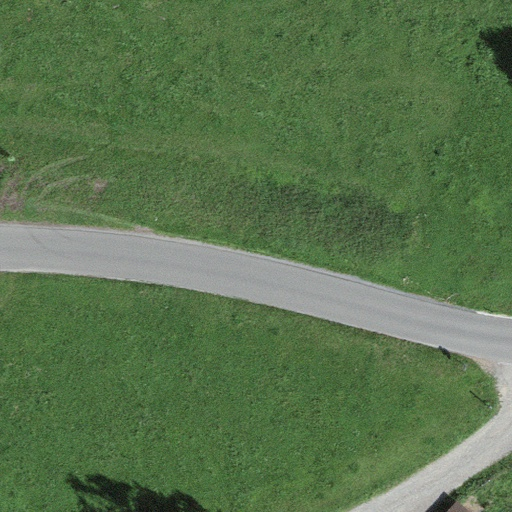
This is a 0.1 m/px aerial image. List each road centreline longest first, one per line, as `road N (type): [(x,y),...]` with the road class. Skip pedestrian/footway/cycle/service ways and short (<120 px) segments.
road 1 (unclassified): [(511,343),(123,254),(0,248)]
road 2 (track): [(384,511),(511,428)]
